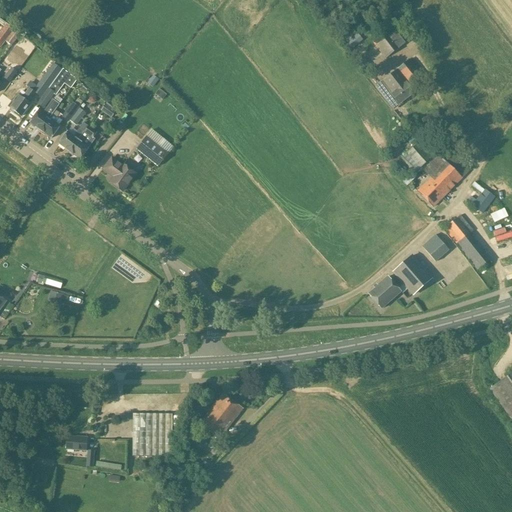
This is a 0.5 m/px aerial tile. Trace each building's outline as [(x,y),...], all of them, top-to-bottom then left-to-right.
[(0,47),(1,48),(6,42),(14,30),(6,24),(0,32),(0,47)] [(395,30),(391,26),(380,35),(377,31),(370,36),(377,45),(375,46),(385,59),(405,43),(395,30)] [(21,34),(14,30),(6,42),(12,46),(21,34)] [(349,51),(363,41),(355,31),(342,42),(349,51)] [(410,85),(411,84),(422,75),(409,59),(397,69),(375,86),(394,110),(400,105),(399,104),(414,93),(407,83),(408,82),(410,85)] [(29,88),(22,97),(18,94),(12,101),(14,103),(10,108),(21,116),(31,103),(37,94),(41,98),(48,88),(62,69),(53,63),(33,91),(29,88)] [(10,83),(17,72),(11,68),(4,78),(10,83)] [(48,88),(41,98),(37,104),(43,109),(54,94),(56,96),(64,84),(71,89),(77,79),(63,69),(49,88),(48,88)] [(28,81),(32,74),(27,71),(23,78),(28,81)] [(53,100),(43,113),(38,110),(30,123),(40,130),(55,110),(62,100),(56,96),(53,100)] [(72,102),(62,117),(69,122),(80,107),(79,107),(85,99),(81,97),(79,100),(78,99),(74,104),(72,102)] [(116,112),(106,104),(101,110),(111,118),(116,112)] [(79,108),(70,122),(76,126),(86,113),(79,108)] [(55,110),(40,130),(51,138),(60,126),(56,123),(59,119),(57,118),(60,114),(55,110)] [(83,123),(74,136),(67,132),(58,144),(69,152),(78,139),(88,126),(83,123)] [(97,133),(88,126),(78,139),(69,152),(80,160),(89,147),(87,146),(97,133)] [(168,154),(146,136),(135,150),(158,167),(168,154)] [(431,158),(418,143),(402,157),(412,167),(410,169),(414,173),(420,168),(431,158)] [(423,170),(430,178),(417,191),(433,207),(447,194),(463,178),(469,172),(462,165),(452,155),(445,161),(439,155),(423,170)] [(123,164),(122,165),(112,157),(103,169),(114,177),(110,182),(123,191),(136,173),(123,164)] [(404,172),(398,166),(394,169),(400,175),(404,172)] [(477,201),(471,196),(467,202),(482,214),(495,197),(485,190),(477,201)] [(503,208),(490,214),(494,222),(507,216),(503,208)] [(469,234),(473,231),(460,215),(443,228),(456,244),(477,270),(490,260),(469,234)] [(449,250),(435,235),(422,247),(436,262),(449,250)] [(393,272),(413,295),(432,278),(412,255),(393,272)] [(368,294),(381,309),(401,292),(388,277),(368,294)] [(60,305),(63,295),(51,291),(48,302),(60,305)] [(511,421),(511,372),(489,389),(511,421)] [(219,440),(243,409),(223,393),(199,424),(219,440)] [(172,456),(172,414),(133,414),(132,456),(172,456)] [(199,428),(189,421),(179,435),(189,442),(199,428)] [(86,451),(87,438),(67,436),(66,449),(86,451)] [(96,461),(123,464),(126,441),(118,440),(117,443),(99,440),(96,461)] [(36,447),(34,457),(43,459),(45,449),(36,447)] [(93,468),(95,451),(87,450),(86,467),(93,468)] [(95,467),(121,470),(122,465),(96,462),(95,467)]
